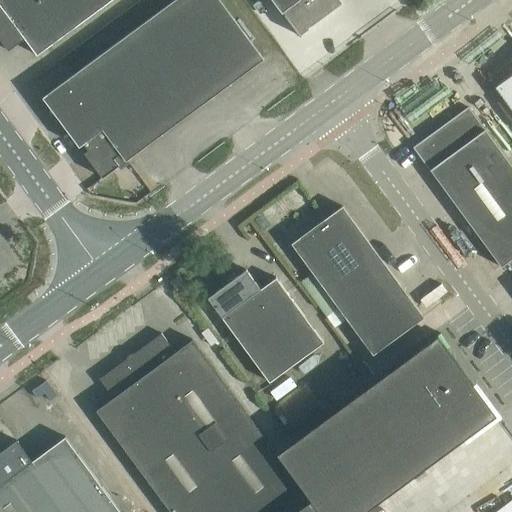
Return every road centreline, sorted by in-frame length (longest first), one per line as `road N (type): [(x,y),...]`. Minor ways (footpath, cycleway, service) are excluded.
road 1 (unclassified): [(511,346),(332,101)]
road 2 (unclassified): [(101,271),(332,101)]
road 3 (unclassified): [(101,271),(0,131)]
road 4 (unclassified): [(332,101),(470,0)]
road 5 (unclassified): [(0,347),(101,271)]
